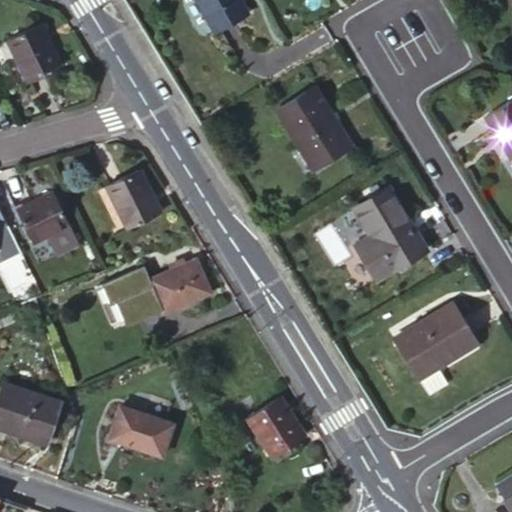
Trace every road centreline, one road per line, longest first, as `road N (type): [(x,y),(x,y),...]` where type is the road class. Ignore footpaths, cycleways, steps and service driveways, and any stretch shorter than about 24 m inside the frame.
road 1 (residential): [(383,478),(148,105)]
road 2 (residential): [(511,282),(405,103),(406,41)]
road 3 (residential): [(148,105),(111,123),(0,150)]
road 4 (residential): [(383,478),(511,406)]
road 5 (residential): [(148,105),(85,1)]
